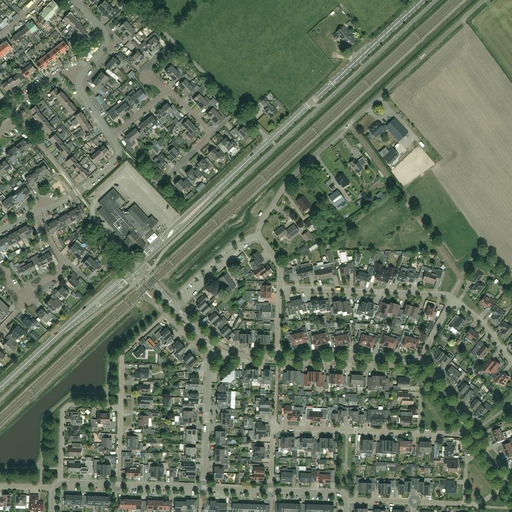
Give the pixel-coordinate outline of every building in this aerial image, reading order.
[(106,0),(99,0),(99,1),(101,4),(97,8),(102,12),(109,5),(106,1),(106,0)] [(49,7),(55,12),(58,15),(60,13),(57,11),(57,12),(56,11),(59,8),(53,2),(52,4),(51,3),(48,6),(49,7)] [(109,5),(102,12),(106,17),(106,16),(108,14),(111,18),(119,11),(116,7),(114,9),(113,8),(113,9),(109,5)] [(52,15),(55,12),(49,7),(48,8),(47,8),(45,11),(54,19),(56,17),(53,15),(53,16),(52,15)] [(54,19),(45,11),(42,14),(41,15),(47,21),(49,18),(50,19),(52,21),(54,19)] [(69,24),(74,18),(73,17),(70,14),(61,23),(63,25),(65,23),(65,22),(66,21),(69,24)] [(3,17),(2,15),(0,16),(0,24),(3,22),(4,23),(8,20),(7,18),(3,21),(2,19),(3,18),(3,17)] [(39,22),(37,23),(41,27),(42,25),(44,27),(47,24),(48,26),(50,24),(47,21),(41,15),(40,15),(38,18),(37,20),(39,22)] [(70,31),(79,22),(76,19),(76,20),(74,18),(69,24),(72,27),(71,28),(71,27),(68,30),(70,31)] [(124,19),(116,27),(119,29),(120,28),(124,33),(133,24),(131,22),(129,24),(124,19)] [(77,32),(78,32),(83,27),(82,25),(79,22),(70,31),(72,33),(74,31),(73,30),(74,29),(77,32)] [(30,24),(26,26),(34,36),(36,34),(34,32),(34,33),(33,32),(37,29),(32,23),(30,24)] [(133,24),(124,33),(128,37),(127,38),(130,41),(135,35),(133,33),(136,31),(133,28),(135,27),(133,24)] [(33,37),(34,36),(26,26),(24,28),(24,29),(22,30),(27,36),(30,34),(31,35),(33,37)] [(337,39),(339,37),(346,43),(349,46),(355,40),(353,38),(354,38),(343,26),(333,36),(337,39)] [(87,32),(85,30),(83,27),(78,32),(77,32),(74,36),(76,38),(78,36),(77,35),(78,34),(81,37),(84,35),(87,32)] [(20,31),(17,34),(25,43),(27,42),(25,40),(24,39),(27,36),(22,30),(21,31),(20,31)] [(157,40),(160,38),(155,32),(150,37),(152,39),(150,41),(156,48),(160,43),(157,40)] [(145,35),(141,37),(139,33),(136,35),(140,41),(147,38),(145,35)] [(23,45),(25,43),(17,34),(14,36),(13,38),(18,44),(21,41),(22,42),(21,43),(23,45)] [(65,51),(69,48),(61,38),(59,40),(62,43),(59,45),(63,49),(66,54),(67,53),(65,51)] [(151,52),(156,48),(150,41),(147,43),(145,41),(140,46),(146,51),(148,49),(151,52)] [(4,44),(1,46),(9,56),(11,54),(9,52),(8,51),(11,49),(6,43),(5,44),(4,44)] [(66,54),(63,49),(59,45),(57,47),(54,44),(52,46),(56,50),(60,55),(63,52),(65,55),(66,54)] [(8,57),(9,56),(1,46),(0,47),(0,54),(2,56),(5,54),(6,55),(8,57)] [(50,53),(53,57),(57,61),(58,61),(56,58),(60,55),(56,50),(52,46),(50,47),(53,51),(50,53)] [(57,61),(53,57),(50,53),(47,55),(44,51),(43,53),(50,63),(54,60),(56,62),(57,61)] [(138,51),(134,55),(141,62),(142,62),(145,60),(145,59),(144,59),(145,58),(138,51)] [(137,66),(137,65),(138,66),(141,63),(140,62),(141,62),(134,55),(131,52),(127,55),(137,66)] [(41,60),(44,65),(47,69),(48,68),(47,66),(50,63),(43,53),(41,55),(43,58),(41,60)] [(124,61),(122,59),(120,62),(114,57),(110,62),(117,68),(121,63),(126,66),(128,64),(124,61)] [(47,69),(44,65),(41,60),(38,62),(35,59),(33,61),(41,71),(45,67),(47,70),(47,69)] [(165,71),(170,76),(176,70),(173,67),(176,65),(171,60),(166,65),(168,68),(165,71)] [(25,63),(23,64),(31,74),(34,71),(36,70),(29,62),(26,64),(25,63)] [(111,75),(115,79),(118,76),(113,73),(117,68),(110,62),(106,67),(112,72),(110,75),(111,75)] [(24,69),(21,71),(26,77),(28,76),(31,74),(23,64),(22,66),(24,69)] [(178,67),(176,70),(170,76),(174,81),(177,77),(180,80),(181,79),(185,75),(183,72),(180,74),(178,72),(180,69),(178,67)] [(16,70),(14,72),(22,81),(25,79),(24,79),(26,77),(21,71),(19,73),(16,70)] [(16,84),(17,85),(18,83),(19,84),(22,81),(14,72),(12,73),(15,76),(12,79),(16,84)] [(97,77),(105,83),(107,81),(112,85),(116,80),(115,79),(111,75),(109,78),(102,72),(97,77)] [(13,86),(16,84),(12,79),(8,74),(6,76),(9,79),(6,81),(11,87),(13,86)] [(179,86),(183,90),(190,84),(188,82),(188,80),(190,78),(186,74),(185,75),(181,79),(183,81),(179,86)] [(105,83),(97,77),(93,83),(100,89),(98,91),(104,96),(108,90),(103,86),(105,83)] [(143,87),(138,79),(134,82),(138,87),(136,89),(137,90),(135,92),(141,100),(147,96),(141,89),(143,87)] [(2,85),(7,91),(10,89),(11,87),(6,81),(4,84),(1,80),(0,80),(0,86),(2,85)] [(192,91),(195,93),(199,89),(200,88),(197,85),(196,86),(192,82),(190,84),(183,90),(188,95),(192,91)] [(202,85),(200,88),(199,89),(195,93),(192,95),(195,98),(193,100),(197,105),(204,98),(201,95),(203,93),(201,91),(205,88),(202,85)] [(51,96),(49,99),(51,100),(55,96),(55,97),(61,92),(60,92),(58,89),(57,89),(56,88),(50,93),(53,96),(52,97),(51,96)] [(133,90),(125,96),(127,98),(131,103),(133,106),(136,104),(137,104),(137,105),(141,102),(140,101),(141,100),(135,92),(133,90)] [(61,91),(60,92),(61,92),(55,97),(58,99),(57,100),(56,100),(54,102),(56,104),(66,96),(63,93),(62,93),(61,91)] [(63,106),(69,101),(68,99),(66,96),(56,104),(57,106),(60,104),(59,103),(60,102),(63,106)] [(204,98),(197,105),(202,109),(205,107),(207,109),(213,103),(208,99),(206,96),(204,98)] [(128,106),(131,103),(127,98),(119,104),(126,113),(131,109),(128,106)] [(261,102),(263,105),(266,108),(264,110),(271,118),(278,112),(271,104),(265,98),(261,102)] [(64,113),(73,105),(71,102),(70,102),(69,101),(63,106),(66,109),(65,110),(64,109),(62,111),(64,113)] [(110,110),(115,116),(118,113),(121,117),(126,113),(119,104),(118,103),(110,110)] [(217,108),(213,103),(207,109),(209,112),(207,114),(211,119),(218,113),(215,110),(217,108)] [(167,104),(162,108),(168,115),(170,113),(174,117),(179,113),(174,106),(171,108),(167,104)] [(36,106),(30,111),(31,112),(31,113),(33,116),(39,111),(43,107),(42,105),(39,108),(38,109),(36,106)] [(76,107),(73,105),(64,113),(65,115),(68,113),(67,112),(68,111),(71,115),(77,109),(75,108),(76,107)] [(157,112),(158,112),(155,115),(158,119),(163,124),(168,120),(167,118),(169,116),(168,115),(162,108),(157,112)] [(218,113),(211,119),(216,124),(216,123),(218,125),(221,123),(226,117),(220,110),(218,113)] [(34,118),(36,121),(46,113),(44,111),(42,113),(41,114),(39,111),(33,116),(34,118)] [(76,119),(71,122),(72,125),(74,123),(85,117),(83,113),(82,114),(81,112),(74,116),(76,119)] [(46,113),(36,121),(39,124),(41,125),(46,120),(44,117),(45,116),(45,117),(48,115),(46,113)] [(147,120),(152,127),(155,125),(156,127),(159,125),(160,126),(163,124),(158,119),(156,121),(152,116),(147,120)] [(81,126),(87,122),(86,120),(87,120),(85,117),(74,123),(75,126),(78,124),(78,123),(79,123),(81,126)] [(408,133),(395,118),(386,126),(384,125),(382,127),(378,122),(372,127),(373,128),(370,131),(376,137),(382,132),(383,133),(387,129),(399,142),(408,133)] [(46,120),(41,125),(42,127),(41,127),(44,130),(54,122),(52,120),(50,122),(49,123),(46,120)] [(153,132),(150,129),(152,127),(147,120),(146,120),(145,120),(142,123),(141,124),(145,129),(143,131),(146,135),(147,137),(153,132)] [(187,130),(192,124),(188,120),(185,123),(182,120),(177,125),(181,130),(184,127),(187,130)] [(54,122),(44,130),(47,133),(48,134),(54,129),(51,126),(52,125),(53,126),(55,124),(54,122)] [(80,134),(91,127),(89,123),(88,124),(87,122),(81,126),(83,130),(82,130),(79,132),(80,134)] [(196,129),(192,124),(187,130),(189,132),(186,135),(191,140),(196,134),(193,132),(196,129)] [(237,126),(233,130),(236,134),(237,135),(239,133),(243,138),(249,133),(243,127),(241,129),(238,125),(237,126)] [(93,133),(94,132),(93,130),(91,127),(80,134),(82,136),(84,134),(84,133),(85,133),(87,136),(85,137),(87,141),(95,136),(93,133)] [(60,135),(58,132),(49,139),(51,141),(50,141),(53,144),(63,136),(68,131),(66,129),(60,135)] [(136,129),(131,132),(136,138),(139,136),(141,139),(146,135),(143,131),(141,129),(138,132),(136,129)] [(126,137),(127,138),(124,140),(131,148),(136,144),(133,141),(136,138),(131,132),(126,137)] [(63,136),(53,144),(55,147),(56,146),(57,148),(63,143),(60,140),(61,139),(62,140),(64,138),(63,136)] [(155,144),(158,147),(165,140),(162,137),(155,144)] [(221,143),(227,149),(229,151),(234,147),(235,148),(237,146),(232,141),(230,143),(226,138),(221,143)] [(23,141),(20,143),(26,152),(27,151),(26,150),(30,147),(32,149),(34,147),(29,141),(27,142),(24,139),(22,140),(23,141)] [(175,159),(180,154),(175,149),(178,146),(173,141),(168,147),(171,150),(169,152),(175,159)] [(406,146),(412,156),(420,151),(414,141),(406,146)] [(99,149),(104,155),(106,154),(109,152),(101,142),(99,144),(101,146),(101,145),(102,146),(99,149)] [(16,145),(15,146),(21,154),(25,151),(26,152),(20,143),(17,146),(16,145)] [(63,143),(57,148),(58,150),(60,153),(70,145),(68,143),(66,145),(65,146),(63,143)] [(70,145),(60,153),(63,156),(63,155),(65,157),(71,152),(68,149),(69,148),(69,149),(72,147),(70,145)] [(11,150),(18,159),(18,158),(18,157),(21,154),(15,146),(13,147),(14,148),(11,150)] [(93,148),(92,150),(100,160),(103,157),(102,157),(104,155),(99,149),(96,152),(95,151),(93,148)] [(385,148),(379,153),(382,157),(389,164),(399,156),(392,148),(388,152),(385,148)] [(220,159),(224,155),(220,150),(217,153),(214,149),(209,153),(215,160),(218,157),(220,159)] [(8,157),(7,158),(12,165),(13,164),(13,163),(12,161),(16,158),(17,159),(18,159),(11,150),(8,152),(7,151),(5,153),(8,157)] [(90,157),(95,163),(96,162),(97,162),(100,160),(92,150),(90,152),(91,154),(92,153),(93,154),(90,157)] [(76,153),(66,162),(69,165),(69,164),(70,166),(76,161),(74,158),(75,157),(77,155),(76,153)] [(156,158),(153,161),(157,164),(163,170),(163,169),(164,170),(166,168),(165,168),(168,165),(167,164),(169,161),(168,160),(162,154),(157,159),(156,158)] [(358,162),(356,163),(354,160),(349,163),(352,167),(352,166),(357,173),(363,168),(362,166),(366,163),(362,157),(357,161),(358,162)] [(2,162),(0,163),(7,172),(10,169),(11,170),(12,169),(10,166),(12,165),(7,158),(4,160),(5,161),(2,163),(2,162)] [(198,164),(206,172),(213,165),(209,161),(206,163),(202,159),(198,164)] [(44,160),(37,165),(38,166),(44,175),(47,172),(48,173),(50,172),(49,171),(46,167),(48,165),(45,162),(44,160)] [(76,161),(70,166),(72,168),(71,168),(74,171),(83,163),(82,161),(80,163),(79,164),(76,161)] [(86,169),(85,169),(83,166),(85,165),(83,163),(74,171),(77,174),(78,175),(79,175),(84,170),(86,169)] [(38,168),(34,171),(43,182),(45,180),(43,177),(45,175),(44,175),(38,166),(37,167),(38,168)] [(88,170),(90,168),(88,166),(85,169),(86,169),(84,170),(79,175),(82,178),(82,177),(83,179),(89,174),(86,171),(87,170),(88,170)] [(192,169),(186,174),(189,177),(187,179),(192,185),(195,182),(193,180),(196,177),(198,180),(202,176),(198,171),(197,170),(195,172),(192,169)] [(35,181),(35,182),(36,182),(38,181),(41,184),(43,182),(34,171),(33,170),(32,171),(32,170),(30,173),(29,173),(35,181)] [(35,182),(35,181),(29,173),(28,174),(29,175),(25,178),(28,181),(26,183),(30,188),(31,187),(30,186),(31,186),(32,186),(32,187),(34,186),(33,184),(35,182)] [(343,187),(350,182),(343,173),(336,178),(337,179),(336,180),(340,185),(341,184),(343,187)] [(186,191),(191,186),(185,179),(183,182),(180,180),(174,185),(181,191),(183,189),(186,191)] [(30,197),(28,194),(30,192),(28,190),(30,188),(26,183),(25,182),(18,187),(20,189),(28,199),(30,197)] [(26,201),(28,199),(20,189),(15,192),(20,199),(21,200),(23,198),(26,201)] [(129,246),(132,243),(139,251),(145,245),(141,240),(145,236),(147,237),(153,232),(150,229),(154,226),(156,224),(155,224),(154,223),(156,221),(152,216),(149,219),(135,204),(124,214),(118,208),(119,206),(114,201),(120,196),(113,189),(98,203),(103,207),(97,212),(129,246)] [(338,190),(329,197),(335,206),(344,200),(338,190)] [(21,200),(20,199),(15,192),(11,196),(17,204),(19,203),(18,202),(21,200)] [(9,209),(12,207),(11,206),(5,198),(3,195),(0,197),(0,201),(8,211),(10,210),(9,209)] [(311,206),(304,195),(296,201),(303,211),(311,206)] [(16,205),(17,204),(11,196),(7,199),(6,197),(5,198),(11,206),(12,207),(15,204),(16,205)] [(72,211),(78,220),(80,220),(83,219),(83,218),(82,216),(85,215),(79,205),(77,207),(75,203),(72,205),(75,209),(72,211)] [(77,221),(78,220),(72,211),(70,212),(68,210),(66,211),(72,222),(76,220),(77,221)] [(72,222),(66,211),(63,213),(65,215),(62,216),(68,226),(68,225),(68,224),(72,222)] [(67,226),(68,226),(62,216),(60,218),(57,214),(55,215),(62,228),(63,229),(63,228),(65,229),(67,227),(67,226)] [(52,222),(58,232),(59,231),(58,230),(62,228),(55,215),(52,217),(55,221),(52,222)] [(314,223),(311,218),(304,223),(307,228),(314,223)] [(57,232),(58,232),(52,222),(50,223),(49,221),(46,223),(46,224),(44,225),(49,235),(56,231),(57,232)] [(22,228),(27,238),(28,237),(27,236),(34,232),(31,226),(28,228),(26,224),(24,225),(25,226),(22,228)] [(299,232),(294,225),(286,230),(283,226),(274,232),(279,239),(288,233),(291,238),(299,232)] [(16,230),(22,239),(26,237),(26,238),(27,238),(22,228),(19,230),(18,229),(16,230)] [(12,234),(17,243),(18,243),(17,242),(22,239),(16,230),(14,231),(15,232),(12,234)] [(308,231),(302,236),(306,241),(312,237),(308,231)] [(6,234),(12,245),(16,243),(16,244),(17,243),(12,234),(10,235),(8,233),(6,234)] [(2,239),(7,249),(8,248),(7,247),(12,245),(6,234),(3,236),(4,238),(2,239)] [(72,247),(69,250),(74,254),(80,248),(81,246),(82,245),(80,243),(76,239),(70,245),(72,247)] [(80,248),(74,254),(78,259),(82,255),(84,257),(88,252),(86,250),(81,246),(80,248)] [(50,248),(41,253),(43,256),(47,263),(53,260),(51,256),(54,254),(50,248)] [(261,257),(257,252),(251,256),(254,260),(250,263),(255,270),(260,266),(259,264),(264,260),(261,257)] [(84,264),(88,268),(94,261),(90,257),(92,255),(90,253),(85,258),(87,260),(84,264)] [(47,263),(43,256),(40,258),(38,254),(33,258),(36,263),(39,261),(42,266),(47,263)] [(37,264),(36,263),(33,258),(28,260),(30,264),(27,266),(26,266),(30,272),(35,269),(33,266),(37,264)] [(97,259),(94,261),(88,268),(92,272),(96,268),(99,271),(103,266),(98,262),(99,261),(97,259)] [(350,278),(348,269),(351,267),(354,267),(354,262),(354,261),(351,261),(351,263),(349,263),(347,264),(347,266),(347,267),(339,269),(342,280),(350,278)] [(13,262),(10,263),(13,269),(15,267),(19,274),(22,272),(24,276),(30,272),(26,266),(27,266),(25,262),(20,265),(16,267),(15,265),(13,262)] [(309,263),(306,264),(301,265),(301,268),(304,277),(309,276),(309,275),(313,274),(311,265),(310,266),(309,263)] [(324,268),(327,278),(333,277),(331,270),(335,269),(333,263),(323,265),(324,268)] [(376,263),(373,274),(377,275),(375,279),(377,279),(380,280),(381,280),(385,270),(381,269),(382,265),(376,263)] [(324,268),(323,265),(317,266),(317,265),(313,266),(316,279),(320,278),(320,280),(327,278),(324,268)] [(260,275),(263,278),(272,272),(268,266),(264,268),(262,266),(253,272),(257,277),(260,275)] [(297,266),(292,267),(293,273),(296,272),(298,279),(304,277),(301,268),(299,269),(299,268),(297,266)] [(422,266),(420,272),(424,274),(423,278),(422,281),(428,282),(432,269),(428,268),(422,266)] [(357,278),(367,281),(368,277),(371,278),(373,271),(373,269),(369,267),(367,273),(363,272),(364,269),(360,268),(357,276),(358,276),(357,278)] [(386,282),(387,282),(388,279),(392,280),(395,269),(389,267),(388,271),(385,270),(381,280),(382,281),(386,282)] [(405,281),(408,272),(409,269),(401,267),(400,270),(397,269),(394,278),(398,279),(397,281),(404,283),(405,281)] [(432,269),(428,282),(433,284),(436,276),(441,277),(443,271),(438,269),(438,270),(432,268),(432,269)] [(476,275),(471,281),(474,284),(472,287),(472,291),(474,293),(477,292),(479,294),(485,286),(481,283),(480,285),(477,282),(484,274),(479,271),(476,274),(476,275)] [(75,288),(80,283),(75,279),(78,277),(73,272),(69,277),(71,278),(68,281),(75,288)] [(405,281),(412,283),(412,281),(416,282),(418,274),(415,273),(414,274),(408,272),(405,281)] [(228,292),(236,286),(232,280),(231,279),(227,273),(219,279),(228,292)] [(263,285),(264,282),(258,281),(258,285),(261,285),(261,291),(271,292),(271,286),(263,285)] [(65,298),(70,293),(63,286),(58,291),(56,289),(52,293),(57,297),(60,293),(65,298)] [(258,295),(258,301),(264,302),(264,297),(271,298),(271,292),(261,291),(258,291),(258,295)] [(496,303),(489,297),(490,296),(490,295),(489,293),(487,293),(486,295),(480,303),(485,307),(487,305),(491,308),(496,303)] [(200,310),(207,304),(205,302),(208,300),(204,295),(200,299),(202,301),(197,306),(197,307),(199,310),(200,310)] [(51,311),(53,313),(54,313),(55,313),(56,313),(56,312),(56,311),(56,310),(55,309),(57,307),(58,309),(62,304),(56,298),(53,301),(51,299),(46,304),(52,310),(51,311)] [(303,312),(304,311),(307,311),(306,303),(303,304),(302,299),(296,300),(298,310),(301,309),(301,310),(303,312)] [(296,313),(295,311),(298,310),(296,300),(291,301),(292,308),(288,309),(289,315),(296,313)] [(318,301),(318,300),(311,301),(312,306),(308,307),(310,313),(314,313),(313,311),(320,309),(318,301)] [(320,311),(326,310),(327,311),(331,311),(329,304),(325,305),(324,300),(318,301),(320,309),(320,311)] [(338,314),(337,311),(342,310),(340,302),(340,300),(333,302),(334,307),(331,307),(333,315),(338,314)] [(346,311),(347,314),(352,313),(351,305),(348,306),(346,301),(340,302),(342,310),(342,312),(346,311)] [(364,315),(368,303),(367,303),(362,301),(360,308),(357,307),(355,314),(361,316),(361,314),(364,315)] [(259,311),(270,312),(270,306),(263,306),(263,302),(255,302),(255,309),(259,310),(259,311)] [(372,310),(374,303),(368,302),(367,303),(368,303),(364,315),(372,318),(375,311),(372,310)] [(388,312),(390,305),(380,302),(377,314),(380,315),(380,317),(386,319),(388,312)] [(391,302),(390,305),(388,312),(394,314),(393,317),(396,318),(400,305),(391,302)] [(209,306),(207,304),(200,310),(201,311),(200,312),(204,314),(209,310),(211,312),(216,308),(212,303),(209,306)] [(409,315),(412,306),(409,305),(409,304),(406,303),(403,310),(400,309),(399,314),(406,316),(406,314),(409,315)] [(5,304),(0,309),(0,314),(2,316),(0,318),(0,319),(2,321),(8,315),(6,313),(10,309),(5,304)] [(425,315),(428,316),(428,317),(429,317),(428,320),(434,322),(436,314),(433,313),(435,308),(434,307),(433,306),(430,305),(429,306),(428,306),(425,315)] [(415,307),(412,306),(409,315),(412,316),(412,318),(419,320),(420,315),(417,314),(419,307),(416,306),(415,307)] [(491,312),(494,314),(495,315),(492,319),(497,324),(505,314),(495,306),(491,312)] [(220,312),(216,308),(211,312),(213,314),(208,319),(209,320),(210,323),(212,322),(212,323),(219,317),(217,315),(220,312)] [(48,320),(47,318),(49,316),(50,317),(53,315),(48,310),(46,313),(42,309),(37,315),(46,323),(48,320)] [(255,320),(263,321),(263,317),(270,318),(270,312),(259,311),(258,313),(255,313),(255,320)] [(220,319),(219,317),(212,323),(213,324),(212,325),(215,327),(216,327),(221,323),(223,325),(227,321),(228,321),(223,316),(220,319)] [(22,321),(30,329),(35,325),(38,322),(34,318),(31,321),(27,317),(26,317),(25,317),(22,320),(22,321)] [(464,327),(462,326),(466,321),(460,317),(458,319),(457,319),(454,317),(448,326),(451,328),(452,327),(460,333),(464,327)] [(220,332),(224,336),(231,330),(228,328),(230,325),(227,321),(223,325),(222,326),(224,328),(220,332)] [(501,332),(507,337),(511,331),(511,327),(508,324),(507,325),(504,322),(500,327),(504,330),(501,332)] [(11,333),(9,335),(15,340),(18,343),(20,341),(18,339),(25,332),(18,326),(11,333)] [(297,333),(299,343),(306,342),(304,336),(307,336),(305,327),(302,328),(302,329),(300,329),(301,332),(297,333)] [(170,332),(170,331),(170,330),(167,329),(166,328),(161,332),(159,330),(155,334),(161,341),(170,332)] [(323,333),(319,334),(321,344),(327,342),(326,337),(329,336),(328,329),(322,330),(323,333)] [(479,335),(471,329),(466,335),(474,341),(479,335)] [(237,337),(237,331),(235,330),(233,333),(231,330),(224,336),(228,340),(232,337),(233,338),(233,341),(236,341),(237,337)] [(255,331),(255,330),(252,330),(252,331),(250,331),(249,334),(246,334),(245,343),(251,343),(251,338),(254,338),(255,331)] [(341,335),(343,345),(349,343),(348,338),(352,337),(350,330),(344,331),(345,334),(341,335)] [(359,344),(365,346),(368,336),(364,335),(365,332),(359,330),(357,337),(361,338),(359,344)] [(240,343),(245,343),(246,334),(242,334),(242,331),(237,331),(237,337),(240,337),(240,343)] [(263,344),(264,335),(260,335),(259,331),(255,331),(254,338),(258,338),(257,343),(263,344)] [(291,331),(287,332),(287,334),(288,340),(291,339),(292,345),(299,343),(297,333),(296,332),(292,333),(291,331)] [(336,346),(343,345),(341,335),(340,331),(337,332),(336,333),(331,334),(332,342),(335,341),(336,346)] [(383,339),(381,345),(387,347),(390,337),(386,336),(387,333),(382,331),(380,338),(383,339)] [(403,345),(409,347),(412,338),(409,337),(410,333),(404,331),(401,339),(405,340),(403,345)] [(170,332),(161,341),(167,347),(171,343),(173,341),(171,339),(174,336),(173,336),(172,332),(171,333),(170,332)] [(321,344),(319,334),(312,336),(311,332),(308,332),(310,341),(313,340),(314,345),(321,344)] [(390,337),(387,347),(394,349),(395,343),(398,344),(400,337),(391,334),(390,337)] [(12,343),(15,340),(9,335),(2,343),(4,345),(3,345),(10,352),(15,346),(12,343)] [(372,337),(368,336),(365,346),(372,348),(373,342),(376,343),(379,336),(373,335),(372,337)] [(412,338),(409,347),(416,349),(420,337),(417,336),(413,335),(412,338)] [(155,345),(149,338),(146,341),(153,348),(155,345)] [(175,351),(182,345),(181,344),(182,343),(179,341),(178,341),(173,345),(171,343),(167,347),(171,352),(174,349),(175,351)] [(150,350),(150,345),(147,342),(133,354),(137,358),(145,358),(146,350),(150,350)] [(184,345),(182,345),(175,351),(177,353),(174,356),(178,360),(183,356),(181,354),(186,349),(185,348),(184,345)] [(476,346),(472,352),(476,355),(477,353),(483,358),(487,353),(486,352),(489,349),(483,345),(480,349),(476,346)] [(434,358),(439,361),(445,354),(442,352),(444,349),(440,346),(434,353),(436,355),(434,358)] [(187,364),(194,358),(193,357),(194,356),(190,354),(190,353),(185,358),(183,356),(178,360),(180,362),(183,359),(187,364)] [(448,364),(453,357),(449,353),(447,356),(445,354),(439,361),(443,365),(445,362),(448,364)] [(188,372),(189,372),(191,372),(194,369),(192,367),(197,362),(197,361),(195,358),(194,358),(187,364),(184,366),(188,370),(188,372)] [(488,373),(490,370),(495,374),(498,371),(496,369),(500,365),(495,360),(494,361),(490,359),(482,369),(488,373)] [(451,377),(457,370),(459,367),(456,365),(455,365),(451,362),(447,367),(450,369),(446,373),(451,377)] [(135,378),(140,378),(140,377),(148,377),(148,369),(147,369),(147,365),(139,365),(139,372),(135,371),(135,378)] [(234,378),(234,377),(242,377),(242,371),(234,370),(235,369),(234,369),(221,381),(222,382),(222,383),(217,388),(217,391),(225,391),(228,391),(229,382),(230,382),(234,378)] [(252,379),(252,369),(250,369),(247,369),(246,376),(243,376),(243,383),(248,383),(248,381),(252,381),(252,379)] [(252,379),(252,381),(258,382),(258,383),(261,383),(261,377),(258,377),(258,369),(255,369),(252,369),(252,379)] [(261,383),(261,384),(264,384),(265,384),(270,384),(270,380),(270,376),(271,376),(271,373),(270,373),(271,370),(268,370),(268,369),(265,369),(264,371),(264,378),(261,377),(261,383)] [(289,380),(293,380),(293,371),(287,370),(287,373),(284,373),(283,384),(289,384),(289,380)] [(460,372),(457,370),(451,377),(456,381),(460,377),(462,379),(465,376),(467,374),(462,370),(460,372)] [(300,371),(293,371),(293,380),(297,380),(297,384),(303,384),(303,378),(303,373),(300,373),(300,371)] [(304,374),(303,386),(310,386),(310,381),(314,381),(314,371),(308,371),(308,375),(304,374)] [(317,386),(324,386),(324,375),(320,375),(320,372),(314,371),(314,381),(317,381),(317,386)] [(192,372),(191,372),(189,372),(188,372),(186,372),(186,378),(190,378),(190,381),(199,381),(199,380),(200,380),(199,376),(199,375),(192,375),(192,372)] [(336,384),(336,374),(333,374),(333,372),(330,372),(330,375),(329,375),(326,375),(326,382),(325,382),(324,389),(328,389),(329,383),(336,384)] [(339,387),(345,387),(346,376),(343,376),(342,375),(342,373),(339,372),(339,374),(336,374),(336,384),(339,384),(339,387)] [(500,382),(504,385),(510,378),(505,373),(503,375),(501,373),(494,381),(498,384),(500,382)] [(357,384),(357,375),(351,375),(351,381),(348,381),(348,387),(353,387),(353,384),(357,384)] [(363,375),(357,375),(357,384),(357,387),(366,388),(366,382),(363,382),(363,375)] [(372,378),(369,377),(368,390),(374,390),(374,388),(378,388),(378,387),(379,376),(372,376),(372,378)] [(385,376),(379,376),(378,387),(382,387),(382,389),(388,390),(388,379),(385,379),(385,376)] [(458,390),(463,394),(468,388),(469,388),(470,386),(467,384),(470,380),(465,376),(462,379),(460,382),(463,384),(458,390)] [(393,390),(400,390),(400,386),(409,387),(409,379),(398,378),(398,386),(393,386),(393,390)] [(199,382),(199,381),(190,381),(190,383),(186,383),(185,389),(191,389),(191,386),(198,387),(198,386),(200,382),(199,382)] [(139,392),(150,392),(150,389),(151,389),(151,388),(154,388),(154,382),(147,382),(146,385),(140,385),(139,392)] [(474,385),(471,390),(469,388),(468,388),(463,394),(462,395),(467,399),(472,393),(475,395),(477,393),(480,390),(474,385)] [(189,398),(198,398),(199,397),(198,394),(198,393),(191,392),(191,389),(185,389),(184,389),(184,398),(189,398)] [(217,400),(226,400),(231,400),(231,397),(231,391),(228,391),(225,391),(225,394),(217,394),(217,397),(217,400)] [(408,394),(406,394),(398,393),(398,400),(402,400),(402,404),(412,404),(413,397),(408,397),(408,394)] [(482,396),(477,393),(475,395),(473,398),(475,400),(470,406),(475,410),(480,404),(481,404),(482,403),(479,400),(482,396)] [(139,399),(139,407),(149,407),(149,404),(152,404),(153,396),(141,396),(141,400),(139,399)] [(265,398),(256,397),(255,404),(257,404),(257,407),(259,407),(269,408),(269,401),(265,401),(265,398)] [(198,399),(198,398),(189,398),(189,400),(183,400),(183,407),(186,408),(194,408),(194,404),(198,404),(198,403),(199,400),(198,399)] [(231,409),(231,404),(231,400),(226,400),(217,400),(217,402),(216,402),(216,406),(224,406),(224,409),(231,409)] [(486,402),(483,406),(489,410),(492,407),(486,402)] [(480,404),(475,410),(474,411),(479,416),(482,413),(484,415),(489,410),(483,406),(481,404),(480,404)] [(294,421),(294,411),(291,410),(291,406),(285,406),(284,416),(288,416),(288,421),(294,421)] [(347,416),(347,407),(343,407),(343,406),(340,406),(339,407),(338,407),(338,410),(338,413),(338,419),(343,420),(344,416),(347,416)] [(186,411),(186,408),(183,407),(180,407),(180,411),(182,411),(181,416),(192,417),(192,411),(186,411)] [(269,408),(259,407),(259,411),(256,411),(256,417),(264,417),(264,414),(269,414),(269,408)] [(294,411),(294,421),(300,421),(300,414),(303,414),(303,407),(294,407),(294,411)] [(338,413),(338,410),(335,410),(335,407),(327,407),(327,409),(327,415),(329,416),(332,418),(332,422),(338,422),(338,419),(338,413)] [(316,422),(316,412),(313,411),(313,408),(306,408),(306,414),(310,414),(310,421),(316,422)] [(320,412),(316,412),(316,422),(322,422),(322,415),(327,415),(327,409),(320,408),(320,412)] [(349,413),(349,416),(352,416),(352,420),(358,420),(358,414),(358,411),(358,408),(355,408),(349,408),(349,413)] [(234,409),(228,409),(224,409),(224,413),(221,413),(221,418),(230,419),(230,416),(234,416),(234,409)] [(371,424),(378,424),(378,410),(368,410),(368,423),(371,423),(371,424)] [(388,423),(388,418),(388,410),(383,410),(383,411),(378,410),(378,424),(385,424),(385,423),(388,423)] [(367,411),(358,411),(358,414),(358,420),(358,423),(363,423),(364,417),(367,417),(367,411)] [(80,413),(71,412),(70,419),(72,419),(72,425),(82,425),(83,419),(82,419),(82,416),(80,414),(80,413)] [(138,422),(148,422),(149,418),(152,418),(152,412),(145,412),(145,416),(138,415),(138,422)] [(406,416),(406,412),(401,412),(400,425),(408,425),(408,422),(412,422),(412,416),(406,416)] [(97,428),(97,423),(103,423),(104,414),(98,413),(97,422),(91,422),(91,428),(97,428)] [(110,414),(104,414),(103,423),(107,424),(107,429),(115,429),(115,425),(112,425),(112,422),(109,422),(110,414)] [(174,422),(174,425),(179,425),(184,426),(185,426),(186,422),(192,423),(192,417),(181,416),(179,416),(179,422),(174,422)] [(234,419),(230,419),(221,418),(221,424),(227,425),(227,428),(233,428),(234,419)] [(151,427),(148,426),(148,422),(138,422),(138,428),(144,429),(144,433),(154,433),(154,429),(151,429),(151,427)] [(256,431),(265,431),(265,425),(262,425),(262,422),(253,422),(253,430),(256,431)] [(502,424),(496,426),(497,429),(492,431),(494,436),(502,433),(500,428),(503,427),(502,424)] [(192,426),(185,426),(184,426),(184,429),(187,429),(186,435),(196,435),(197,429),(191,429),(192,426)] [(80,431),(79,431),(79,427),(72,427),(72,431),(70,431),(69,440),(79,441),(80,431)] [(216,431),(215,437),(225,437),(225,434),(228,434),(228,428),(224,428),(224,431),(216,431)] [(261,437),(265,437),(265,431),(256,431),(253,430),(252,430),(252,439),(261,440),(261,437)] [(506,440),(508,440),(507,437),(508,437),(506,431),(502,433),(494,436),(496,441),(501,439),(502,442),(507,440),(506,440)] [(102,443),(111,444),(112,438),(105,438),(105,434),(99,433),(99,439),(101,441),(102,441),(102,443)] [(128,436),(127,442),(138,443),(138,439),(141,439),(141,433),(134,433),(134,436),(128,436)] [(196,435),(186,435),(186,438),(183,438),(183,443),(191,443),(191,440),(196,441),(196,435)] [(225,437),(215,437),(215,442),(222,443),(222,446),(228,446),(228,441),(225,441),(225,437)] [(278,452),(284,452),(284,447),(288,448),(288,447),(288,437),(288,438),(282,437),(281,445),(278,444),(278,452)] [(294,444),(294,437),(288,437),(288,447),(291,447),(291,451),(297,451),(297,444),(294,444)] [(307,447),(307,437),(301,437),(301,444),(298,443),(298,450),(303,450),(305,451),(307,452),(307,447)] [(307,447),(307,452),(312,452),(312,455),(316,456),(316,447),(315,447),(315,444),(312,444),(313,438),(313,437),(307,437),(307,447)] [(326,450),(326,447),(326,438),(320,438),(320,442),(317,442),(316,451),(323,452),(323,450),(326,450)] [(333,441),(333,438),(326,438),(326,447),(326,450),(326,448),(329,448),(329,452),(335,452),(336,441),(333,441)] [(511,438),(508,440),(506,440),(507,440),(508,443),(502,445),(504,450),(511,447),(511,446),(510,442),(511,441),(511,438)] [(367,454),(367,450),(367,440),(361,439),(361,447),(358,447),(357,455),(360,455),(361,453),(367,454)] [(367,454),(376,454),(376,447),(373,447),(373,440),(367,440),(367,450),(367,454)] [(387,455),(387,454),(387,450),(387,440),(381,440),(381,447),(377,447),(377,453),(383,454),(384,455),(387,455)] [(387,454),(397,454),(397,443),(393,443),(393,441),(387,440),(387,450),(387,454)] [(407,451),(407,441),(401,441),(401,447),(398,447),(397,454),(400,454),(401,451),(407,451)] [(407,451),(406,455),(410,455),(411,454),(412,454),(415,454),(416,448),(413,448),(413,441),(407,441),(407,451)] [(134,453),(140,453),(141,443),(138,443),(127,442),(127,449),(134,449),(134,453)] [(422,451),(426,451),(426,442),(420,442),(420,449),(417,448),(417,454),(422,454),(422,451)] [(69,456),(81,456),(81,448),(81,444),(73,443),(73,448),(69,447),(69,456)] [(111,444),(102,443),(102,446),(101,446),(98,447),(98,452),(104,452),(104,449),(111,450),(111,444)] [(255,449),(255,452),(264,453),(265,447),(258,447),(258,443),(252,443),(252,449),(255,449)] [(451,454),(454,454),(455,447),(453,447),(453,444),(452,443),(449,443),(448,444),(448,447),(446,447),(445,453),(444,453),(444,457),(451,457),(451,454)] [(191,447),(191,444),(183,444),(183,449),(186,449),(186,453),(196,453),(196,447),(191,447)] [(222,449),(215,449),(215,455),(224,455),(228,455),(228,446),(222,446),(222,449)] [(258,458),(264,458),(264,453),(255,452),(255,458),(253,458),(253,461),(257,461),(258,458)] [(190,461),(190,458),(196,459),(196,453),(186,453),(186,456),(182,456),(181,461),(190,461)] [(215,455),(215,461),(221,461),(221,464),(222,464),(228,464),(229,464),(229,461),(228,461),(228,458),(224,458),(224,455),(215,455)] [(126,475),(133,476),(133,464),(133,463),(133,459),(131,459),(131,463),(126,462),(125,467),(126,467),(126,475)] [(97,474),(104,475),(104,465),(100,464),(100,460),(94,460),(94,467),(98,467),(97,474)] [(449,466),(448,471),(458,472),(458,471),(459,468),(458,468),(458,461),(445,460),(445,466),(449,466)] [(81,464),(69,463),(68,471),(80,472),(80,473),(88,474),(88,473),(93,473),(93,472),(92,461),(86,461),(85,467),(81,467),(81,464)] [(151,476),(157,477),(157,467),(153,466),(154,462),(148,462),(148,469),(151,469),(151,476)] [(133,463),(133,464),(133,476),(140,476),(140,470),(143,471),(143,465),(140,464),(139,463),(133,463)] [(163,469),(166,470),(167,463),(164,463),(163,467),(157,467),(157,477),(163,477),(163,469)] [(186,469),(186,472),(195,472),(195,466),(194,466),(194,463),(182,463),(182,469),(186,469)] [(214,473),(223,473),(224,470),(228,468),(228,464),(222,464),(222,467),(214,467),(214,470),(214,473)] [(264,474),(264,467),(255,467),(255,464),(248,464),(248,467),(250,467),(250,469),(254,469),(254,473),(264,474)] [(296,470),(296,473),(300,473),(300,478),(300,482),(305,482),(306,470),(300,470),(299,470),(299,467),(296,467),(296,470)] [(306,470),(305,482),(311,482),(315,482),(315,468),(311,468),(311,470),(306,470)] [(287,470),(287,472),(286,482),(292,482),(292,479),(296,479),(296,473),(296,470),(291,470),(287,470)] [(325,474),(324,483),(330,483),(330,478),(334,478),(335,470),(328,470),(325,470),(325,471),(325,474)] [(324,483),(325,474),(325,471),(319,471),(316,471),(316,483),(319,483),(324,483)] [(365,493),(366,483),(362,482),(363,478),(357,477),(356,484),(359,485),(359,492),(365,493)] [(366,480),(366,483),(365,493),(372,493),(372,485),(375,485),(375,478),(369,478),(369,480),(366,480)] [(405,491),(411,491),(411,484),(414,484),(414,478),(409,478),(409,481),(405,481),(405,484),(405,491)] [(418,489),(418,492),(424,492),(424,485),(425,482),(421,482),(421,479),(416,478),(416,485),(416,489),(418,489)] [(385,483),(385,480),(377,480),(376,486),(379,486),(379,493),(385,493),(385,483)] [(394,481),(385,480),(385,483),(385,493),(391,494),(391,487),(394,487),(394,481)] [(399,487),(399,494),(405,494),(405,491),(405,484),(402,484),(402,481),(396,481),(396,487),(399,487)] [(446,493),(457,493),(457,485),(455,485),(455,481),(442,481),(442,488),(446,488),(446,493)] [(424,492),(424,495),(430,495),(430,488),(433,488),(433,482),(425,482),(424,485),(424,492)] [(0,504),(2,505),(5,506),(5,508),(6,510),(8,510),(10,509),(10,506),(10,495),(3,495),(3,498),(0,497),(0,504)] [(29,503),(26,502),(26,496),(16,495),(16,505),(26,506),(25,509),(29,509),(29,503)] [(84,508),(84,505),(85,501),(82,500),(82,496),(76,495),(76,504),(79,504),(79,508),(84,508)] [(38,500),(38,496),(30,496),(30,510),(43,510),(43,503),(38,503),(38,500)] [(93,505),(93,496),(88,496),(87,501),(85,501),(84,505),(93,505)] [(141,506),(142,500),(136,500),(136,509),(144,509),(144,506),(141,506)] [(147,509),(153,510),(153,500),(147,500),(147,507),(144,506),(144,509),(144,511),(147,511),(147,509)] [(192,511),(192,509),(197,509),(197,500),(186,500),(186,502),(175,501),(175,511),(182,511),(181,511),(192,511)] [(208,510),(208,511),(225,511),(226,503),(216,503),(216,501),(205,500),(204,509),(208,510)] [(171,511),(172,507),(169,507),(169,501),(164,501),(163,510),(163,511),(166,511),(171,511)] [(237,511),(238,504),(232,503),(232,506),(229,506),(228,511),(237,511)] [(283,511),(284,503),(278,503),(278,508),(275,507),(275,511),(283,511)]
